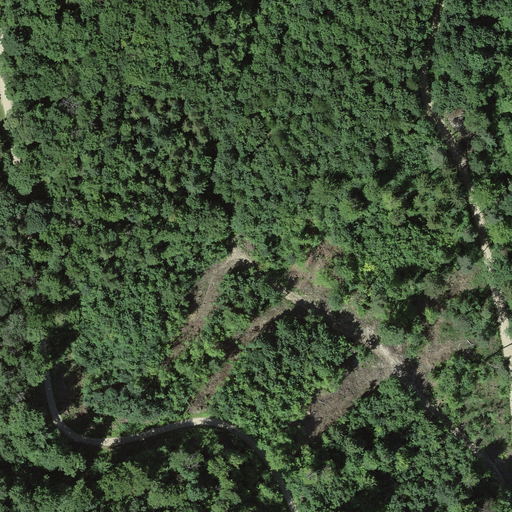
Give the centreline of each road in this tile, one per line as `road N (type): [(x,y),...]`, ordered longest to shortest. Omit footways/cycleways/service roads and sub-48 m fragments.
road 1 (track): [(296,511),(258,447),(229,425),(180,423),(104,446),(76,442),(58,426),(0,11)]
road 2 (track): [(511,499),(390,347),(242,249),(226,194),(226,105),(254,0)]
road 3 (track): [(440,0),(426,62),(433,116),(469,188),(511,377)]
